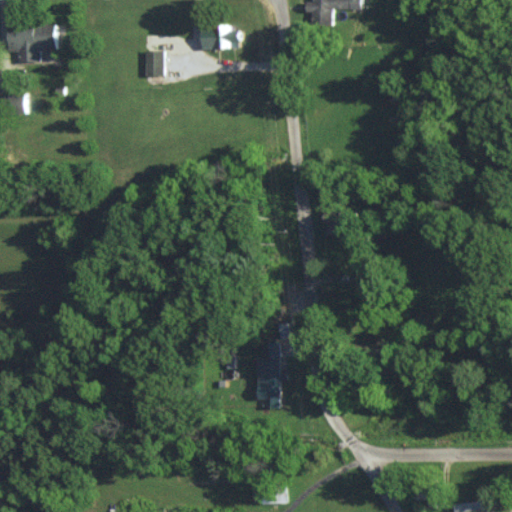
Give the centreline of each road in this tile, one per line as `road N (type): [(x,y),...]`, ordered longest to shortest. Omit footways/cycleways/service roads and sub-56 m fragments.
road 1 (residential): [(403,511),(391,455),(358,441),(309,244),(287,150),(281,0)]
road 2 (residential): [(391,455),(511,455)]
